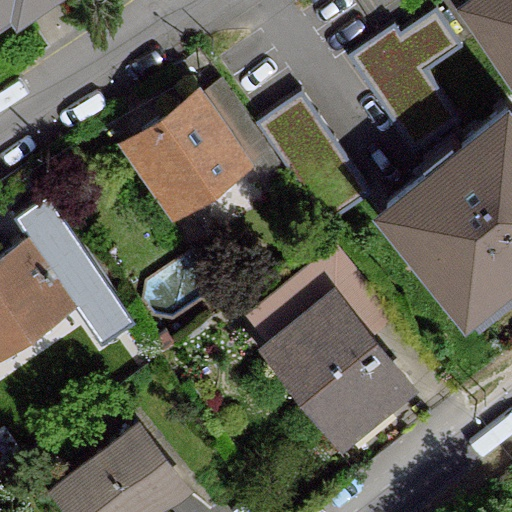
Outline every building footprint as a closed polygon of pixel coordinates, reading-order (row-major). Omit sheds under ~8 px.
[(511,0),(489,0),(511,32),(511,0)] [(460,41),(436,8),(402,31),(396,22),(355,50),(417,139),(457,111),(425,65),(460,41)] [(194,80),(123,129),(170,198),(242,149),(194,80)] [(306,81),(262,112),(331,210),(374,180),(306,81)] [(511,256),(511,97),(465,135),(457,124),(432,145),(440,155),(395,192),(473,288),(511,256)] [(0,339),(67,293),(25,234),(0,251),(0,339)] [(331,285),(266,337),(341,429),(405,377),(331,285)] [(138,423),(58,487),(78,511),(139,511),(182,478),(138,423)]
